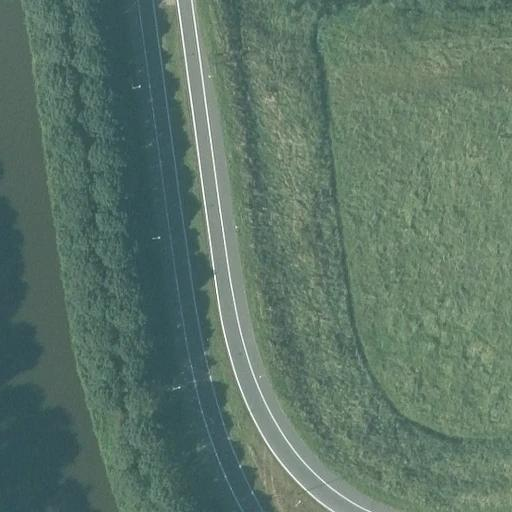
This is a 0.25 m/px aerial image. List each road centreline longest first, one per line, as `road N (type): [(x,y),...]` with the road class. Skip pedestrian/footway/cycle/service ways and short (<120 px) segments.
road 1 (motorway): [(348,511),(300,473),(249,393),(230,329),(184,0)]
road 2 (motorway): [(143,0),(207,411),(251,511)]
